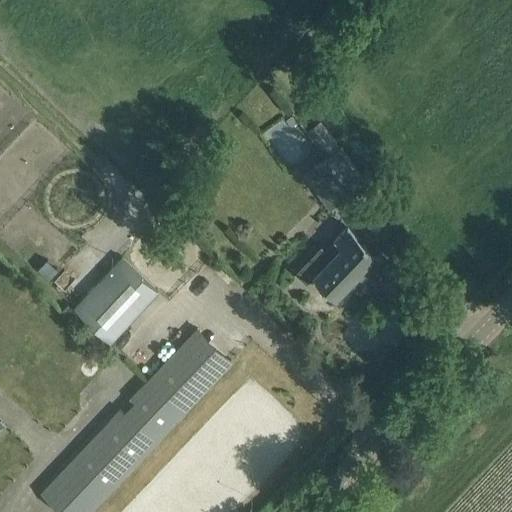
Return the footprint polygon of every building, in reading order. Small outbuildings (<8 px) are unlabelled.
[(263,132),(286,164),(315,142),(292,111),(263,132)] [(343,147),(319,164),(344,198),(368,182),(343,147)] [(330,209),(343,199),(314,162),(301,172),(330,209)] [(321,245),(295,272),(306,282),(314,275),(321,282),(335,296),(358,272),(365,279),(384,259),(369,245),(348,225),(335,238),(342,245),(332,255),(325,249),(321,245)] [(121,256),(74,306),(112,341),(158,289),(121,256)] [(87,511),(230,358),(195,326),(42,491),(64,511),(87,511)]
